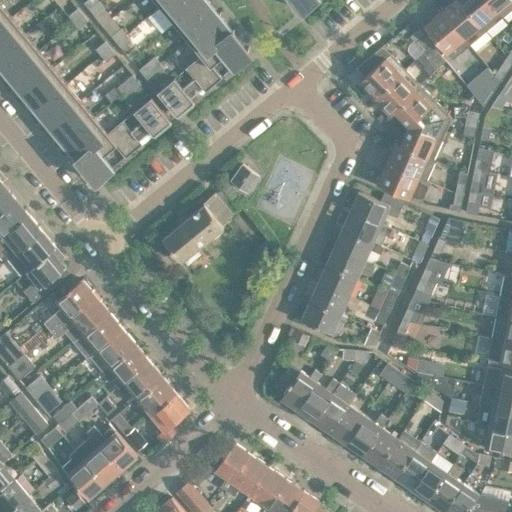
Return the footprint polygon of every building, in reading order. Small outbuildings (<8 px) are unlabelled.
[(94,14),(103,6),(98,0),(88,8),(94,14)] [(165,0),(160,5),(173,22),(199,0),(165,0)] [(199,0),(173,22),(187,39),(220,12),(219,11),(218,13),(207,0),(199,0)] [(293,0),(297,5),(296,6),(297,7),(298,6),(302,10),(314,0),(293,0)] [(486,31),(480,24),(460,0),(452,0),(441,10),(464,38),(470,44),(486,31)] [(488,0),(460,0),(480,24),(486,31),(503,17),(497,10),(488,0)] [(511,8),(511,0),(488,0),(497,10),(503,17),(511,8)] [(0,25),(11,16),(0,2),(0,25)] [(67,15),(73,21),(82,13),(77,7),(67,15)] [(447,52),(464,38),(441,10),(424,24),(447,52)] [(202,55),(233,28),(231,29),(218,13),(220,12),(187,39),(200,54),(201,55),(202,55)] [(87,20),(82,13),(73,21),(78,28),(87,20)] [(0,53),(25,33),(11,16),(0,25),(0,53)] [(111,35),(116,41),(126,33),(120,27),(111,35)] [(234,29),(233,28),(202,55),(221,77),(211,64),(223,54),(234,67),(251,53),(247,48),(249,47),(248,46),(246,47),(232,30),(234,29)] [(418,39),(425,48),(431,43),(419,28),(410,36),(415,42),(418,39)] [(6,76),(39,49),(25,33),(0,53),(0,65),(7,74),(6,76)] [(131,40),(126,33),(116,41),(121,48),(131,40)] [(95,48),(100,54),(110,47),(104,40),(95,48)] [(438,66),(445,59),(431,43),(425,48),(423,51),(438,66)] [(115,53),(110,47),(100,54),(105,61),(115,53)] [(20,92),(20,93),(52,66),(39,49),(6,76),(7,77),(8,75),(21,91),(20,92)] [(389,52),(359,81),(374,97),(405,68),(389,52)] [(221,77),(202,55),(201,55),(200,54),(186,66),(205,90),(221,77)] [(150,69),(159,62),(154,55),(144,63),(150,69)] [(511,58),(507,55),(494,74),(501,78),(511,61),(511,58)] [(164,68),(159,62),(150,69),(155,76),(164,68)] [(144,63),(138,68),(144,74),(149,81),(155,76),(150,69),(144,63)] [(66,83),(52,66),(20,93),(22,92),(35,108),(34,109),(66,83)] [(202,88),(205,91),(205,90),(186,66),(185,67),(193,77),(182,86),(174,76),(173,77),(193,101),(193,100),(191,97),(202,88)] [(394,109),(393,109),(415,88),(420,84),(405,68),(374,97),(390,113),(394,109)] [(142,86),(137,80),(132,74),(126,79),(131,85),(136,91),(142,86)] [(494,74),(478,99),(483,105),(501,78),(494,74)] [(176,114),(193,101),(173,77),(157,90),(176,114)] [(126,79),(117,86),(122,93),(131,85),(126,79)] [(48,126),(80,99),(66,83),(34,109),(34,110),(36,109),(49,124),(47,126),(48,126)] [(505,97),(511,87),(505,83),(498,93),(505,97)] [(420,84),(415,88),(393,109),(394,109),(408,124),(452,117),(420,84)] [(127,99),(136,91),(131,85),(122,93),(127,99)] [(122,93),(117,86),(108,93),(113,100),(122,93)] [(465,117),(477,119),(479,111),(483,105),(478,99),(473,92),(470,95),(467,109),(465,117)] [(150,96),(134,109),(154,133),(170,119),(150,96)] [(61,142),(61,143),(94,116),(80,99),(48,126),(50,125),(63,141),(61,142)] [(454,106),(454,115),(465,115),(465,106),(454,106)] [(153,133),(154,133),(134,109),(134,110),(142,120),(130,129),(122,119),(121,120),(141,143),(142,143),(139,140),(150,130),(153,133)] [(490,127),(492,115),(485,114),(482,126),(490,127)] [(75,159),(107,133),(107,132),(94,116),(61,143),(62,143),(63,142),(76,158),(75,159)] [(433,159),(452,117),(408,124),(400,143),(400,144),(427,156),(433,159)] [(465,117),(462,134),(474,137),(477,119),(465,117)] [(126,156),(141,143),(121,120),(107,132),(107,133),(126,156)] [(488,139),(490,127),(482,126),(480,137),(488,139)] [(126,156),(107,133),(75,159),(75,160),(77,159),(91,176),(90,177),(90,178),(92,176),(96,181),(113,167),(103,155),(115,144),(125,157),(126,156)] [(427,156),(400,144),(400,143),(394,141),(385,161),(418,176),(425,179),(434,159),(433,159),(427,156)] [(484,158),(476,156),(474,168),(482,170),(484,158)] [(409,196),(418,176),(385,161),(376,182),(409,196)] [(258,174),(242,163),(231,179),(247,190),(258,174)] [(479,181),(482,170),(474,168),(471,180),(479,181)] [(457,180),(455,192),(463,193),(465,182),(457,180)] [(0,209),(15,197),(2,181),(0,182),(0,209)] [(475,203),(477,191),(469,189),(467,201),(475,203)] [(396,217),(403,202),(403,201),(383,192),(380,200),(359,190),(350,209),(380,222),(385,212),(396,217)] [(187,263),(200,253),(196,248),(223,226),(221,222),(232,213),(215,191),(203,201),(204,202),(162,237),(181,261),(183,259),(187,263)] [(463,193),(455,192),(452,204),(460,205),(463,193)] [(28,213),(15,197),(0,209),(0,236),(3,234),(28,213)] [(391,227),(380,222),(350,209),(342,227),(372,240),(380,244),(385,234),(387,235),(391,227)] [(42,230),(28,213),(3,234),(0,236),(0,254),(2,255),(3,253),(7,258),(42,230)] [(439,217),(431,214),(425,228),(433,231),(439,217)] [(446,239),(451,228),(443,225),(438,236),(446,239)] [(372,240),(342,227),(334,245),(364,258),(368,248),(379,253),(383,245),(380,244),(372,240)] [(55,246),(42,230),(7,258),(20,274),(26,269),(29,266),(30,267),(55,246)] [(441,250),(446,239),(438,236),(434,247),(441,250)] [(420,240),(415,251),(423,254),(428,243),(420,240)] [(374,263),(364,258),(334,245),(326,263),(356,276),(360,266),(370,271),(374,263)] [(64,256),(55,246),(30,267),(29,266),(26,269),(35,279),(23,289),(32,299),(50,284),(61,275),(59,271),(66,265),(61,259),(64,256)] [(435,281),(440,282),(449,262),(429,256),(420,276),(435,281)] [(400,261),(395,272),(404,277),(409,266),(400,261)] [(326,263),(318,281),(348,294),(356,276),(326,263)] [(404,277),(395,272),(390,283),(399,287),(404,277)] [(511,295),(511,273),(504,272),(500,293),(511,295)] [(430,294),(435,281),(420,276),(415,287),(430,294)] [(44,321),(51,330),(69,314),(70,315),(95,294),(82,278),(56,299),(62,305),(44,321)] [(340,312),(348,294),(318,281),(310,299),(340,312)] [(495,315),(511,317),(511,295),(500,293),(495,315)] [(56,336),(75,321),(83,332),(109,311),(95,294),(70,315),(69,314),(51,330),(56,336)] [(384,298),(379,308),(388,313),(393,302),(384,298)] [(346,315),(340,312),(310,299),(301,318),(331,331),(336,320),(342,323),(346,315)] [(409,320),(414,310),(407,306),(402,317),(409,320)] [(380,331),(388,313),(379,308),(374,319),(366,316),(362,323),(370,327),(380,331)] [(86,356),(91,352),(122,327),(109,311),(83,332),(91,341),(80,350),(86,356)] [(511,317),(495,315),(491,336),(511,339),(511,317)] [(405,331),(409,320),(402,317),(397,328),(405,331)] [(28,351),(50,334),(43,325),(21,342),(28,351)] [(91,352),(104,369),(110,364),(136,343),(122,327),(91,352)] [(380,331),(370,327),(363,343),(374,343),(380,331)] [(0,354),(9,365),(25,352),(6,329),(0,333),(0,354)] [(292,338),(293,338),(303,343),(307,334),(296,329),(292,338)] [(487,358),(511,362),(511,339),(491,336),(487,358)] [(117,386),(124,380),(149,359),(136,343),(110,364),(118,373),(111,379),(117,386)] [(322,353),(324,358),(329,362),(335,353),(326,346),(322,353)] [(342,359),(354,360),(355,350),(343,349),(342,359)] [(354,360),(365,361),(366,351),(355,350),(354,360)] [(34,364),(25,352),(9,365),(18,377),(34,364)] [(129,386),(137,396),(162,375),(149,359),(124,380),(117,386),(122,392),(129,386)] [(387,362),(379,373),(388,380),(390,377),(396,368),(387,362)] [(281,396),(297,408),(316,380),(290,363),(282,375),(290,380),(288,383),(289,384),(281,396)] [(497,387),(511,389),(511,368),(501,366),(499,378),(485,375),(484,384),(497,387)] [(390,377),(388,380),(405,391),(413,380),(408,376),(396,368),(390,377)] [(450,399),(455,378),(418,371),(415,374),(450,399)] [(0,379),(0,381),(8,390),(15,384),(7,374),(0,379)] [(25,386),(36,398),(50,386),(40,374),(25,386)] [(137,396),(150,412),(176,391),(162,375),(137,396)] [(325,387),(316,380),(297,408),(314,419),(332,392),(339,382),(331,377),(325,387)] [(348,403),(355,393),(339,382),(332,392),(314,419),(330,430),(348,403)] [(414,393),(424,400),(430,391),(420,384),(414,393)] [(511,409),(511,389),(497,387),(484,384),(480,403),(481,404),(511,409)] [(62,400),(50,386),(36,398),(47,412),(62,400)] [(23,415),(24,415),(34,406),(20,390),(10,399),(23,415)] [(189,408),(176,391),(150,412),(164,429),(157,435),(162,441),(180,426),(175,420),(189,408)] [(424,400),(439,411),(440,412),(442,399),(430,391),(424,400)] [(105,411),(116,402),(108,393),(98,402),(105,411)] [(71,411),(77,419),(97,402),(91,394),(76,407),(71,411)] [(451,399),(449,411),(461,413),(464,401),(451,399)] [(76,407),(70,400),(54,415),(59,421),(61,420),(63,418),(71,411),(76,407)] [(365,414),(348,403),(330,430),(346,441),(365,414)] [(511,409),(481,404),(479,412),(491,414),(489,425),(511,430),(511,409)] [(47,423),(34,406),(24,415),(23,415),(37,431),(47,423)] [(59,421),(66,428),(77,419),(71,411),(63,418),(61,420),(59,421)] [(120,411),(112,418),(125,433),(133,426),(120,411)] [(363,453),(381,426),(365,414),(346,441),(363,453)] [(457,432),(459,420),(457,420),(457,417),(447,415),(445,424),(457,432)] [(434,419),(426,430),(433,435),(438,427),(436,426),(437,421),(434,419)] [(99,444),(121,468),(137,454),(111,425),(102,433),(93,422),(86,428),(92,436),(99,444)] [(55,425),(40,438),(46,445),(61,432),(55,425)] [(511,450),(511,430),(489,425),(485,445),(511,450)] [(397,437),(381,426),(363,453),(379,464),(397,437)] [(126,434),(138,448),(145,441),(133,427),(126,434)] [(448,433),(442,441),(458,452),(460,450),(464,444),(448,433)] [(83,458),(105,482),(121,468),(99,444),(92,436),(91,435),(75,449),(83,458)] [(395,475),(414,448),(397,437),(379,464),(395,475)] [(395,475),(412,486),(430,459),(421,453),(428,443),(421,438),(414,448),(395,475)] [(10,453),(0,440),(0,461),(1,461),(10,453)] [(222,458),(218,455),(208,464),(226,476),(220,485),(226,489),(233,480),(251,453),(234,441),(222,458)] [(44,453),(35,442),(27,449),(36,459),(44,453)] [(478,452),(475,452),(464,444),(460,450),(476,461),(478,452)] [(62,466),(88,497),(105,482),(83,458),(75,449),(69,454),(72,457),(62,466)] [(436,451),(430,459),(412,486),(428,498),(446,471),(452,462),(436,451)] [(476,461),(476,462),(486,464),(488,455),(478,452),(476,461)] [(239,485),(250,492),(269,465),(251,453),(233,480),(226,489),(233,494),(239,485)] [(511,469),(511,459),(495,456),(484,485),(492,487),(500,467),(511,469)] [(41,465),(49,475),(57,469),(49,459),(41,465)] [(0,488),(15,477),(1,461),(0,461),(0,488)] [(428,498),(444,509),(463,482),(456,477),(462,469),(452,462),(446,471),(428,498)] [(250,492),(267,504),(286,477),(269,465),(250,492)] [(47,477),(53,484),(63,476),(57,469),(47,477)] [(5,511),(28,493),(15,477),(0,488),(0,511),(5,511)] [(262,511),(287,511),(303,489),(286,477),(267,504),(262,511)] [(188,480),(176,491),(195,511),(203,511),(211,506),(188,480)] [(463,482),(444,509),(448,511),(466,511),(479,493),(463,482)] [(484,485),(479,493),(466,511),(504,511),(509,490),(484,485)] [(321,501),(303,489),(287,511),(312,511),(318,504),(319,505),(321,501)] [(68,498),(76,508),(84,501),(75,491),(68,498)] [(38,511),(41,509),(28,493),(5,511),(38,511)] [(185,511),(171,496),(155,510),(157,511),(185,511)] [(41,509),(38,511),(53,511),(57,509),(51,502),(41,509)]
